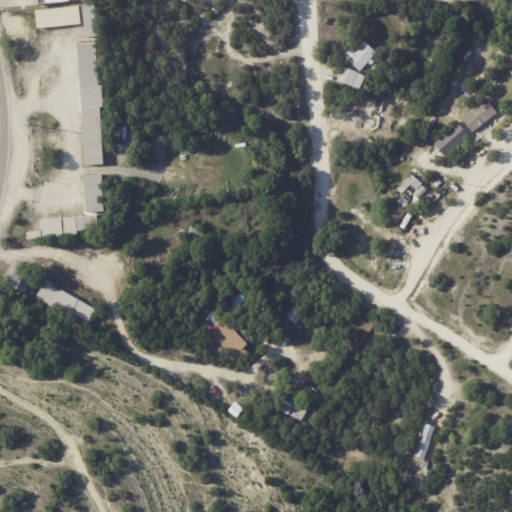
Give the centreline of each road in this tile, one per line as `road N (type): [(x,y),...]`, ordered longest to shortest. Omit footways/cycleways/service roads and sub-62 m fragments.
road 1 (residential): [(307,0),(320,253),(511,370)]
road 2 (residential): [(396,301),(511,156)]
